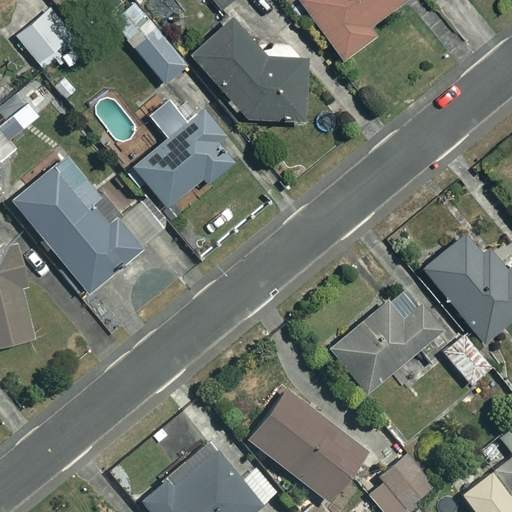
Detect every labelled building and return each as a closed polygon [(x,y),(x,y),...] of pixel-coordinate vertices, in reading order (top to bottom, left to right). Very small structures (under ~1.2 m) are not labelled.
[(0,0),(0,15),(11,6),(5,0),(0,0)] [(179,64),(126,0),(104,18),(157,82),(179,64)] [(396,0),(291,0),(330,58),(365,35),(358,25),(396,0)] [(8,35),(39,70),(49,61),(57,70),(79,51),(40,7),(8,35)] [(218,19),(181,54),(241,117),(296,119),(295,54),(291,54),(288,47),(280,41),(274,39),(264,40),(259,44),(253,52),(249,52),(218,19)] [(3,93),(0,95),(0,123),(16,109),(3,93)] [(229,158),(181,97),(147,123),(159,138),(124,165),(157,206),(196,175),(201,180),(229,158)] [(0,152),(8,146),(0,136),(0,152)] [(79,293),(160,226),(134,194),(111,212),(63,153),(4,201),(79,293)] [(463,245),(453,233),(413,267),(477,341),(511,311),(511,265),(509,262),(505,266),(477,233),(463,245)] [(15,285),(0,240),(0,239),(0,342),(25,335),(9,287),(15,285)] [(394,316),(379,298),(320,346),(357,392),(436,327),(414,300),(394,316)] [(485,365),(458,332),(436,350),(463,383),(485,365)] [(356,448),(271,388),(236,438),(321,499),(356,448)] [(511,448),(485,468),(511,504),(511,448)] [(243,511),(253,505),(207,449),(138,506),(143,511),(243,511)] [(511,511),(476,464),(447,485),(466,511),(511,511)]
